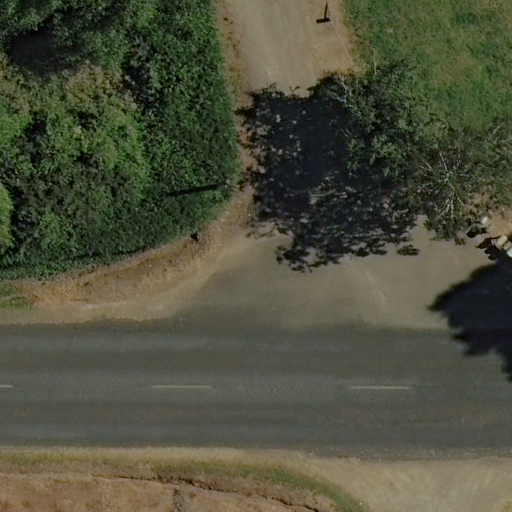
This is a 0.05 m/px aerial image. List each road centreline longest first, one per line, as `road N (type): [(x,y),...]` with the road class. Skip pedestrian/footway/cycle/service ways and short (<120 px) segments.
road 1 (unclassified): [(511,377),(0,374)]
road 2 (track): [(390,511),(372,376)]
